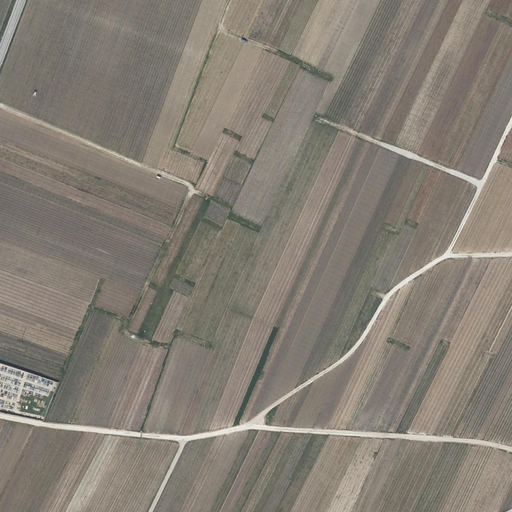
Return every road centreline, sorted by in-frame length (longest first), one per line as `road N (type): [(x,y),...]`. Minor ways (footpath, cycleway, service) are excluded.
road 1 (track): [(511,449),(245,426),(184,437),(0,415)]
road 2 (track): [(245,426),(340,360),(388,293),(444,255),(511,117)]
road 3 (track): [(0,109),(189,186),(123,331)]
road 4 (track): [(481,181),(316,116)]
road 5 (track): [(227,0),(221,28),(325,73)]
